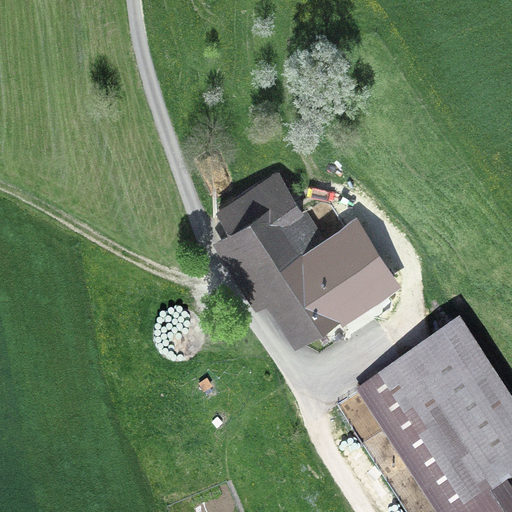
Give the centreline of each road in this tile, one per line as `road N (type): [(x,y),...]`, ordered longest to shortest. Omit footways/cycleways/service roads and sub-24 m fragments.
road 1 (unclassified): [(303,387),(241,306),(194,210),(149,80),(133,0)]
road 2 (track): [(241,306),(0,185)]
road 3 (track): [(364,511),(303,387)]
